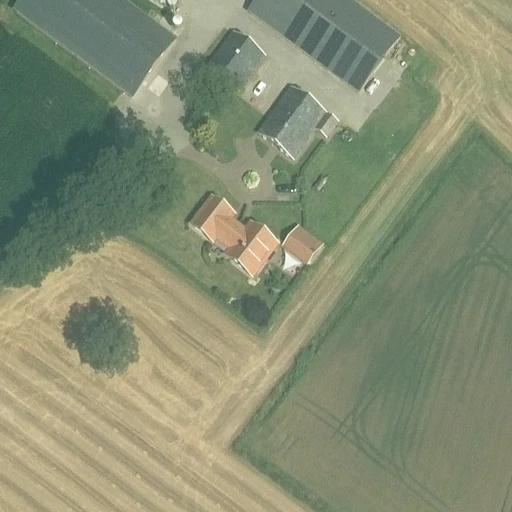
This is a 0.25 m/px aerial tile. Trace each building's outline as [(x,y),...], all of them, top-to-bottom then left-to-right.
[(20,0),(13,11),(133,100),(177,41),(121,0),(20,0)] [(362,11),(347,0),(257,0),(248,13),(320,66),(362,11)] [(400,39),(362,11),(320,67),(358,95),(361,91),(400,39)] [(265,58),(233,34),(206,70),(238,93),(265,58)] [(446,73),(400,39),(361,91),(358,95),(405,129),(446,73)] [(293,161),(315,131),(326,139),(337,123),(291,90),(258,135),(293,161)] [(213,242),(216,239),(231,250),(226,257),(252,277),(276,247),(250,226),(245,233),(230,221),(232,217),(211,201),(191,226),(213,242)] [(321,248),(305,235),(297,230),(283,248),(304,264),(306,266),(321,248)]
